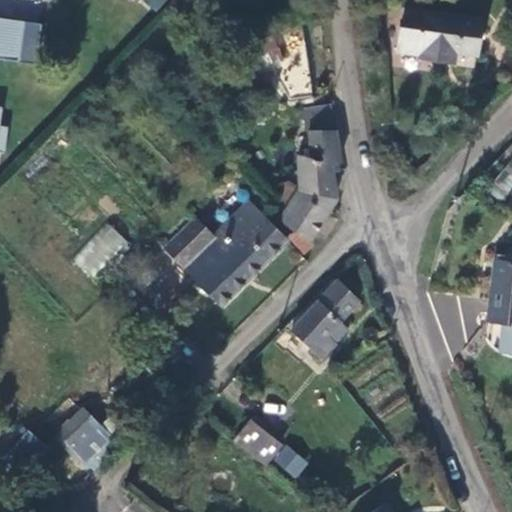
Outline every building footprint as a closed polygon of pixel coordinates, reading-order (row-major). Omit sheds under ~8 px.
[(142,0),(155,12),(165,0),(142,0)] [(442,53),(476,58),(482,22),(425,13),(423,25),(402,22),(397,53),(419,57),(418,59),(441,63),(442,53)] [(0,61),(17,64),(23,24),(0,20),(0,61)] [(278,29),(291,99),(314,95),(301,25),(278,29)] [(279,49),(274,35),(244,50),(252,62),(279,49)] [(310,131),(337,130),(333,106),(308,111),(310,131)] [(301,158),(301,191),(285,214),(281,221),(294,229),(311,239),(338,200),(332,178),(330,167),(341,164),(337,130),(310,131),(312,157),(301,158)] [(332,178),(343,176),(341,164),(330,167),(332,178)] [(511,188),(511,165),(511,164),(486,194),(500,205),(511,188)] [(285,214),(301,191),(286,183),(280,197),(275,206),(285,214)] [(219,305),(286,240),(249,202),(213,236),(190,219),(162,247),(219,305)] [(92,280),(129,244),(108,222),(71,259),(92,280)] [(294,229),(286,240),(307,256),(316,242),(311,239),(294,229)] [(511,263),(492,262),(486,323),(488,323),(487,342),(488,343),(492,347),(496,351),(500,354),(506,356),(511,358),(511,357),(511,263)] [(357,301),(334,283),(289,330),(320,361),(335,345),(328,336),(357,301)] [(372,335),(368,331),(363,330),(359,333),(357,337),(359,342),(362,345),(368,345),(372,341),(372,335)] [(307,458),(252,415),(222,453),(233,461),(239,453),(283,488),(307,458)] [(81,420),(58,447),(79,465),(103,438),(81,420)] [(52,454),(29,435),(4,464),(27,483),(52,454)] [(406,441),(394,451),(403,462),(415,450),(406,441)] [(52,453),(73,471),(79,465),(58,447),(52,453)] [(394,511),(388,503),(375,511),(394,511)]
